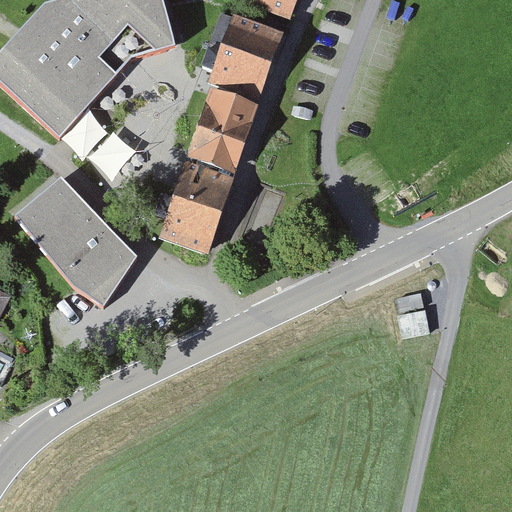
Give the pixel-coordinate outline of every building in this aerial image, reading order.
[(84,0),(44,11),(0,60),(0,90),(59,145),(132,65),(174,50),(160,0),(84,0)] [(256,0),(254,5),(292,19),(299,0),(256,0)] [(223,18),(205,68),(216,72),(212,84),(258,100),(281,35),(236,18),(234,22),(223,18)] [(255,108),(213,93),(191,156),(233,170),(255,108)] [(189,166),(162,240),(207,257),(234,183),(189,166)] [(61,184),(16,223),(74,293),(104,313),(136,263),(61,184)] [(0,322),(12,299),(0,293),(0,322)] [(420,296),(396,302),(400,317),(424,312),(420,296)] [(397,320),(402,343),(430,337),(425,314),(397,320)]
